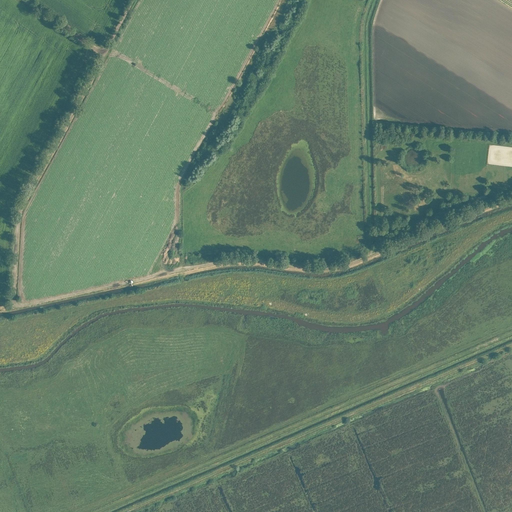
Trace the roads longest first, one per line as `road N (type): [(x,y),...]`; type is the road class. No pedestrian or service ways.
road 1 (track): [(14,305),(231,259),(339,266),(511,198)]
road 2 (track): [(511,347),(126,511)]
road 3 (track): [(107,51),(21,204),(14,305)]
